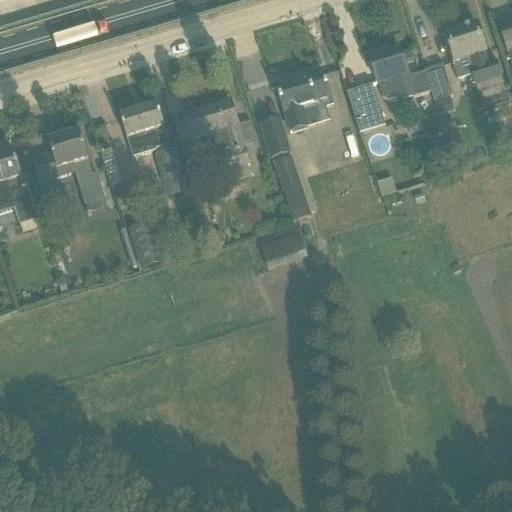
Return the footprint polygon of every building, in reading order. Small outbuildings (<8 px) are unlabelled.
[(509,56),(511,65),(511,27),(500,31),(506,50),(508,56),(509,56)] [(477,28),(446,37),(456,66),(470,61),(474,72),(472,73),(471,73),(475,88),(483,113),(483,114),(510,106),(510,105),(508,97),(507,97),(497,64),(490,67),(486,55),(477,28)] [(371,62),(369,62),(377,87),(378,87),(383,101),(389,105),(397,102),(399,106),(431,95),(424,75),(408,80),(408,78),(408,77),(400,53),(383,58),(381,55),(371,58),(371,62)] [(444,69),(424,75),(431,95),(435,106),(454,100),(444,69)] [(285,116),(291,136),(309,130),(302,111),(318,106),(317,102),(331,98),(325,77),(310,82),(310,81),(277,91),(285,116)] [(373,88),(347,96),(358,130),(383,122),(373,88)] [(232,105),(187,119),(194,142),(207,138),(214,161),(201,165),(206,181),(237,172),(240,183),(252,179),(248,168),(250,168),(245,152),(239,128),(232,105)] [(128,143),(134,161),(157,154),(170,149),(165,131),(159,109),(121,121),(128,143)] [(281,121),(259,128),(270,164),(292,157),(281,121)] [(53,157),(45,160),(52,183),(71,178),(70,175),(75,174),(78,185),(82,196),(101,190),(97,177),(93,179),(89,164),(89,163),(86,155),(80,136),(49,145),(53,157)] [(156,158),(169,202),(189,196),(176,151),(156,158)] [(0,218),(15,214),(20,229),(39,223),(30,194),(29,194),(25,180),(22,181),(21,175),(15,156),(0,160),(0,218)] [(284,162),(273,166),(295,226),(299,225),(302,232),(307,230),(284,162)] [(398,197),(389,200),(392,209),(401,205),(398,197)] [(424,197),(414,200),(416,208),(426,205),(424,197)] [(129,233),(142,273),(168,265),(155,225),(129,233)] [(221,235),(212,238),(216,248),(224,245),(221,235)] [(261,250),(269,276),(307,262),(300,238),(261,250)] [(452,269),(451,272),(453,277),(461,274),(458,266),(452,269)] [(56,279),(55,286),(60,290),(66,288),(67,282),(62,277),(56,279)]
